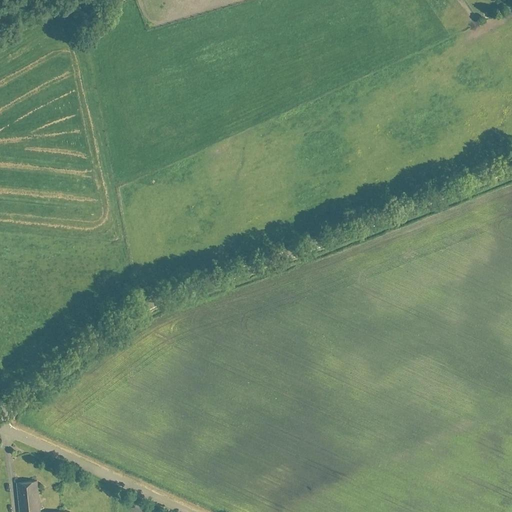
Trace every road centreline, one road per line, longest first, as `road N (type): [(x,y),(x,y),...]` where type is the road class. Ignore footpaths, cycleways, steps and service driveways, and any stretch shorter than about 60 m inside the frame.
road 1 (unclassified): [(0,418),(147,309),(511,166)]
road 2 (tertiary): [(184,511),(0,427)]
